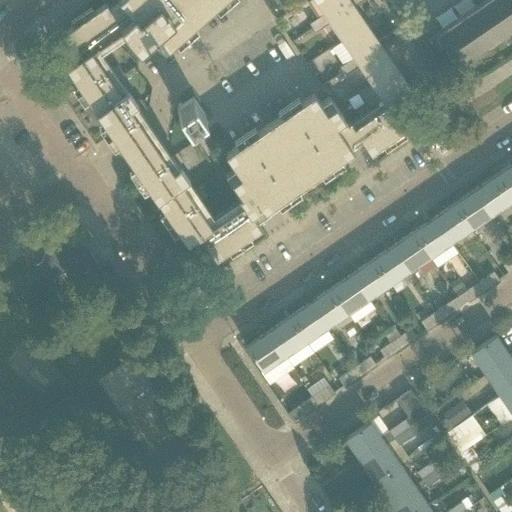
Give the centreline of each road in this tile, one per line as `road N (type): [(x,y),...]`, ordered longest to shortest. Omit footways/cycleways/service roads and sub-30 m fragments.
road 1 (residential): [(195,341),(511,127)]
road 2 (residential): [(274,454),(511,291)]
road 3 (residential): [(195,341),(81,180)]
road 4 (residential): [(274,454),(195,341)]
